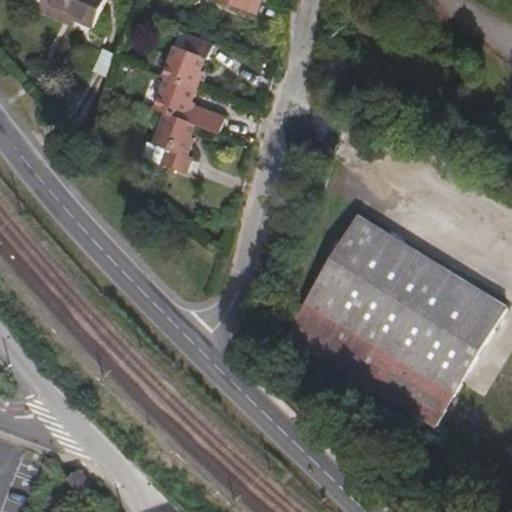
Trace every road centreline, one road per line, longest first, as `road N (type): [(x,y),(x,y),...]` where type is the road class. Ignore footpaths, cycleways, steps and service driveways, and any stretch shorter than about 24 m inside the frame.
road 1 (residential): [(194,353),(231,309),(248,263),(312,0)]
road 2 (residential): [(194,353),(0,139)]
road 3 (residential): [(355,511),(194,353)]
road 4 (residential): [(116,458),(0,341)]
road 5 (residential): [(116,458),(0,416)]
